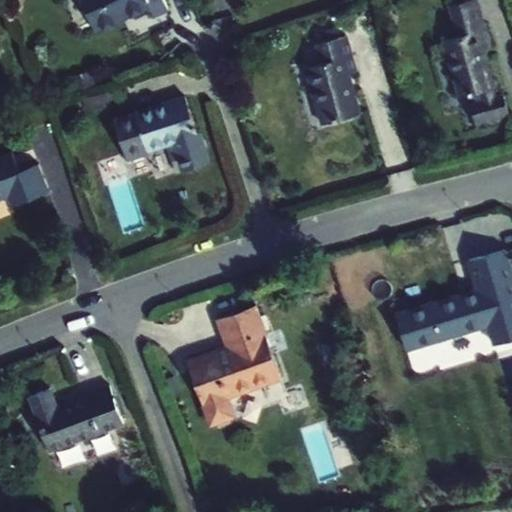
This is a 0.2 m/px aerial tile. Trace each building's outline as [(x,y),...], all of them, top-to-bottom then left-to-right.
[(170,9),(165,0),(83,0),(98,32),(152,7),(156,16),(170,9)] [(477,0),(473,0),(452,6),(460,35),(446,39),(462,97),(474,94),(476,104),(469,106),(475,131),(503,123),(501,118),(509,115),(504,95),(496,97),(484,50),(490,49),(477,0)] [(323,125),(361,113),(350,74),(357,72),(347,35),(318,44),(323,63),(307,67),(323,125)] [(136,113),(149,151),(179,141),(181,148),(201,141),(186,96),(167,102),(162,86),(155,89),(151,76),(125,85),(133,108),(134,107),(136,113)] [(49,191),(39,164),(20,172),(12,152),(0,156),(0,199),(8,197),(12,206),(49,191)] [(478,289),(470,292),(429,303),(440,338),(489,324),(494,341),(511,335),(511,274),(505,250),(469,260),(478,289)] [(257,307),(219,319),(228,346),(188,360),(209,424),(233,416),(227,397),(282,379),(257,307)] [(124,423),(110,386),(83,395),(84,398),(57,407),(50,387),(29,394),(50,450),(124,423)]
